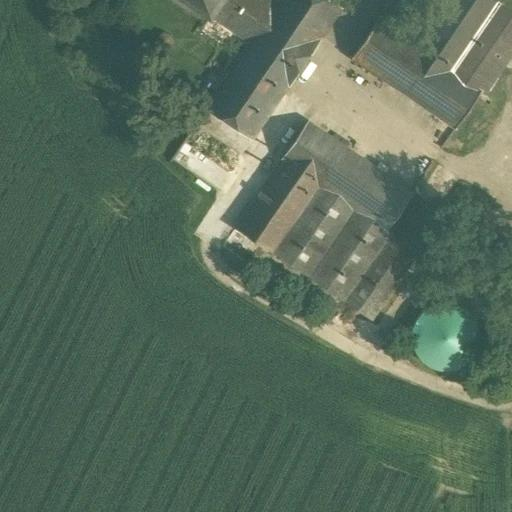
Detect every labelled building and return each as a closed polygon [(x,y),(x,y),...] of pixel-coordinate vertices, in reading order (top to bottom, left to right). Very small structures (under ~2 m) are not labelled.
[(183,0),(210,18),(212,16),(222,0),(183,0)] [(251,137),(338,8),(326,0),(280,0),(276,6),(267,0),(222,0),(212,16),(251,42),(207,107),(251,137)] [(450,134),(511,45),(511,25),(475,0),(450,0),(420,44),(380,16),(347,63),(450,134)] [(407,200),(307,129),(236,230),(368,324),(415,257),(383,234),(407,200)] [(453,303),(441,303),(430,306),(421,312),(414,321),(411,332),(411,343),(415,354),(422,363),(432,369),(443,371),(454,370),(465,365),(473,357),(478,347),(480,336),(477,325),(472,315),(463,308),(453,303)]
